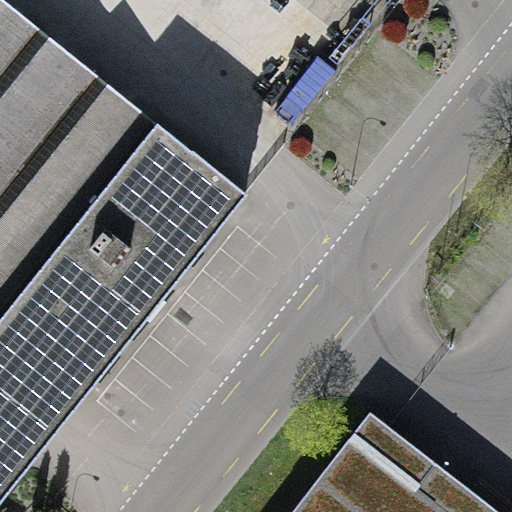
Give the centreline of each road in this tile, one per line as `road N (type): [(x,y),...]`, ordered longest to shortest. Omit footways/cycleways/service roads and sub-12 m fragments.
road 1 (unclassified): [(166,511),(511,82)]
road 2 (unknown): [(369,259),(88,0)]
